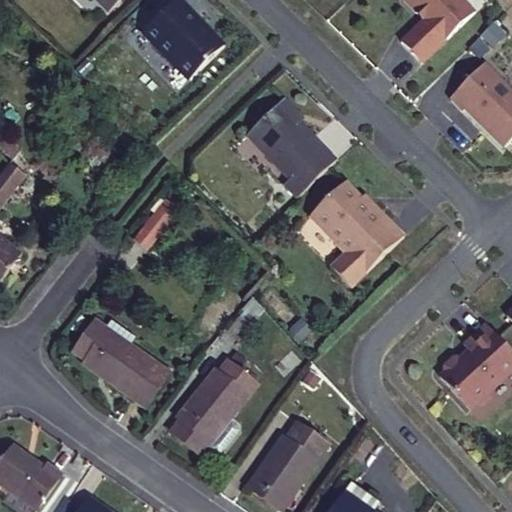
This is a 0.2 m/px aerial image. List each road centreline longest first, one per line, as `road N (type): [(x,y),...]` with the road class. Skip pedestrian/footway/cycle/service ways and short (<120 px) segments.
road 1 (residential): [(493,226),(387,329),(366,362),(368,390),(381,409),(476,511)]
road 2 (residential): [(260,0),(493,226)]
road 3 (residential): [(10,364),(203,511)]
